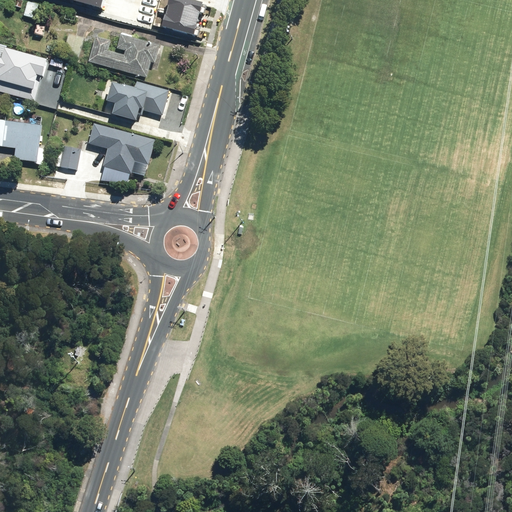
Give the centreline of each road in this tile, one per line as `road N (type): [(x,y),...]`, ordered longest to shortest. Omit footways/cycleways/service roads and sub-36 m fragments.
road 1 (secondary): [(204,155),(245,0)]
road 2 (secondary): [(140,365),(92,511)]
